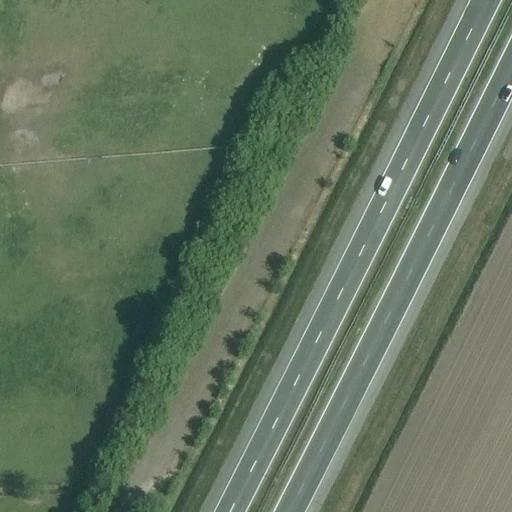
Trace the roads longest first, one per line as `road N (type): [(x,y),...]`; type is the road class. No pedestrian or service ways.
road 1 (motorway): [(485,0),(228,511)]
road 2 (motorway): [(291,511),(511,72)]
